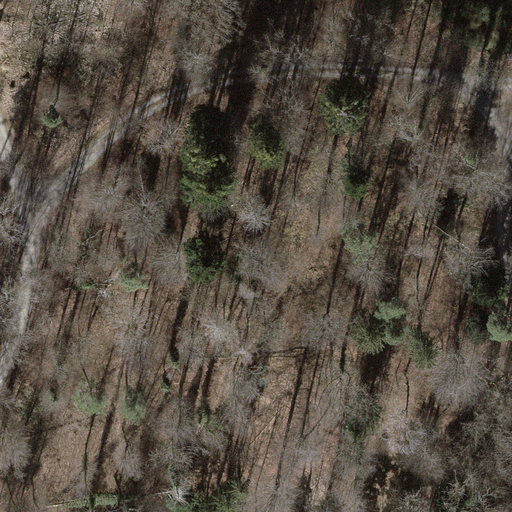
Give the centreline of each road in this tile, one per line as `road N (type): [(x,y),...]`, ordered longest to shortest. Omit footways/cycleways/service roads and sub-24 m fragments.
road 1 (track): [(32,236),(92,146),(168,93),(242,70),(414,73),(511,89)]
road 2 (track): [(32,236),(20,327),(0,381)]
